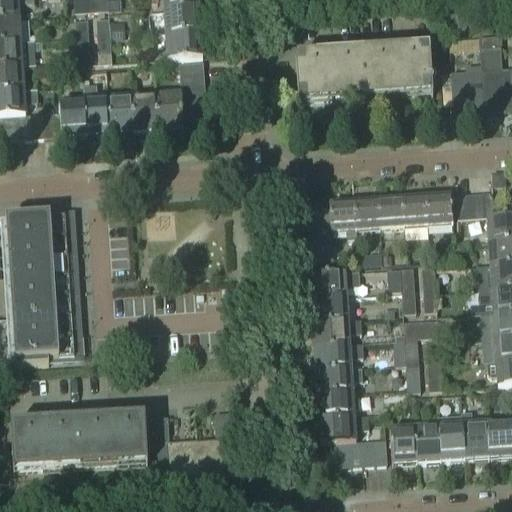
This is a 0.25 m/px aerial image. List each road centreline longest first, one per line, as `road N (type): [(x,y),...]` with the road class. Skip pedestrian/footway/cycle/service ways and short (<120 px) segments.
road 1 (residential): [(253,176),(511,157)]
road 2 (residential): [(0,191),(253,176)]
road 3 (residential): [(18,411),(267,396)]
road 4 (residential): [(267,396),(253,176)]
road 5 (residential): [(253,176),(241,0)]
road 6 (residential): [(511,501),(385,511)]
